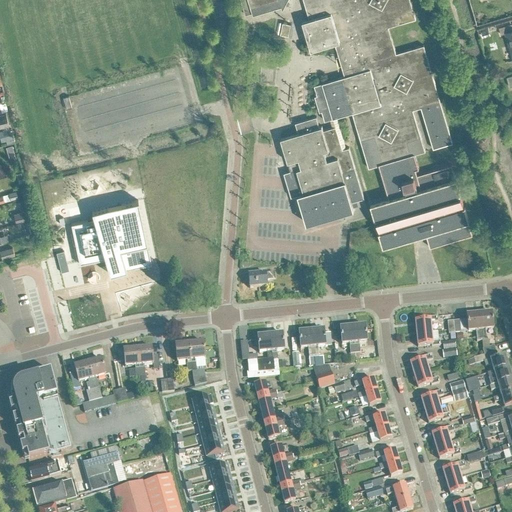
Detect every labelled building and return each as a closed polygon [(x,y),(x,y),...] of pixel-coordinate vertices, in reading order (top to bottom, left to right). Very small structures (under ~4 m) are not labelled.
[(241,0),(245,13),(247,13),(252,11),(253,14),(281,5),(282,8),(283,8),(287,0),(303,0),(309,18),(302,20),(311,49),(335,42),(344,75),(314,84),(317,94),(314,94),(315,96),(319,110),(321,109),(324,119),(329,118),(332,126),(322,128),(321,124),(319,125),(316,115),(295,121),(298,131),(293,132),(280,136),(289,168),(283,170),(291,196),(297,194),(306,222),(354,208),(351,201),(364,197),(355,167),(349,146),(346,147),(337,116),(352,111),(361,139),(369,167),(378,164),(380,164),(389,195),(387,195),(371,200),(372,205),(376,220),(377,219),(381,230),(379,231),(383,243),(384,245),(425,232),(426,232),(430,246),(473,233),(468,217),(464,204),(460,192),(455,176),(452,163),(451,164),(417,174),(417,173),(416,168),(418,167),(419,167),(415,154),(415,153),(425,150),(426,150),(421,136),(413,108),(421,106),(422,108),(423,111),(433,148),(436,147),(453,142),(441,100),(440,96),(424,44),(396,52),(388,26),(416,18),(410,0),(241,0)] [(288,35),(291,23),(282,22),(280,33),(288,35)] [(511,22),(498,26),(500,34),(505,32),(511,55),(511,22)] [(65,108),(71,106),(68,95),(62,97),(65,108)] [(0,126),(9,124),(6,112),(0,113),(0,126)] [(1,130),(4,140),(13,138),(10,128),(1,130)] [(94,218),(71,223),(79,263),(104,258),(109,273),(126,268),(151,262),(137,199),(107,205),(91,210),(94,218)] [(16,222),(31,218),(29,209),(13,213),(16,222)] [(0,252),(2,258),(15,254),(12,246),(0,249),(0,252)] [(249,290),(266,288),(266,283),(274,282),(274,274),(248,277),(249,290)] [(478,316),(481,343),(486,342),(485,332),(493,331),(491,315),(478,316)] [(476,343),(481,343),(478,316),(466,317),(466,321),(454,323),(455,331),(455,335),(475,333),(476,343)] [(416,336),(430,334),(429,325),(436,324),(436,319),(428,320),(428,321),(415,322),(416,336)] [(352,329),(355,355),(360,355),(359,345),(366,344),(365,327),(352,329)] [(350,356),(355,355),(352,329),(339,330),(341,346),(349,346),(350,356)] [(313,360),(314,359),(318,359),(317,349),(331,347),(330,335),(323,335),(323,332),(310,333),(313,360)] [(315,367),(314,359),(313,360),(310,333),(298,334),(299,351),(307,350),(309,368),(315,367)] [(430,334),(416,336),(417,349),(430,347),(430,348),(439,347),(438,342),(431,343),(430,334)] [(272,364),(277,363),(276,353),(284,352),(282,336),(269,337),(272,364)] [(272,366),(272,364),(269,337),(257,338),(258,355),(266,354),(267,362),(267,366),(272,366)] [(246,343),(239,343),(241,362),(248,361),(246,343)] [(189,345),(192,373),(196,373),(196,372),(196,365),(194,365),(194,362),(204,361),(203,344),(189,345)] [(187,374),(192,373),(189,345),(175,347),(177,364),(187,363),(188,366),(186,366),(187,374)] [(496,353),(494,347),(488,349),(482,351),(484,357),(496,353)] [(137,350),(140,378),(145,378),(144,370),(142,370),(142,367),(153,366),(151,349),(137,350)] [(135,379),(140,378),(137,350),(123,352),(125,369),(135,368),(135,371),(134,371),(135,379)] [(443,360),(456,358),(455,350),(442,353),(443,360)] [(298,354),(292,355),(293,370),(294,373),(299,372),(299,369),(300,369),(298,354)] [(413,377),(427,373),(424,364),(432,362),(430,357),(421,360),(422,361),(410,365),(413,377)] [(507,369),(504,357),(486,362),(484,357),(473,360),(475,366),(483,363),(485,368),(490,367),(493,374),(507,369)] [(322,359),(318,359),(314,359),(315,367),(315,369),(322,368),(322,359)] [(94,391),(99,390),(97,382),(96,383),(95,380),(105,377),(101,361),(87,364),(94,391)] [(277,363),(272,364),(272,366),(267,366),(267,362),(259,363),(247,364),(248,375),(247,375),(248,381),(279,377),(277,363)] [(101,400),(99,390),(94,391),(87,364),(73,368),(78,384),(88,382),(89,385),(86,385),(88,393),(86,393),(88,404),(101,400)] [(493,374),(486,376),(490,388),(497,386),(511,381),(507,369),(493,374)] [(29,461),(71,450),(50,372),(22,380),(18,381),(14,385),(12,389),(11,393),(11,398),(13,404),(9,405),(22,456),(26,455),(28,462),(29,462),(29,461)] [(196,373),(192,373),(192,383),(194,388),(206,385),(205,379),(204,372),(196,372),(196,373)] [(427,373),(413,377),(417,390),(429,386),(430,388),(439,385),(437,380),(430,382),(427,373)] [(319,391),(334,386),(331,375),(315,380),(319,391)] [(468,394),(478,391),(475,380),(465,383),(468,394)] [(365,396),(376,393),(373,381),(362,384),(361,382),(354,384),(355,389),(362,387),(364,394),(365,396)] [(490,388),(489,388),(490,393),(498,391),(500,398),(511,393),(511,384),(511,381),(497,386),(490,388)] [(467,400),(462,383),(449,387),(454,404),(467,400)] [(257,400),(276,396),(275,392),(267,394),(264,384),(254,387),(257,400)] [(333,389),(327,390),(329,396),(335,394),(335,395),(345,392),(342,384),(333,387),(333,389)] [(118,391),(121,403),(127,402),(124,390),(118,391)] [(115,405),(121,403),(118,391),(112,393),(113,397),(115,405)] [(424,413),(438,409),(435,400),(443,397),(441,392),(432,395),(433,396),(420,400),(424,413)] [(365,396),(364,394),(357,396),(359,400),(366,398),(369,408),(380,405),(376,393),(365,396)] [(511,393),(500,398),(492,400),(494,405),(502,402),(504,410),(511,407),(511,393)] [(261,414),(271,412),(269,402),(277,399),(278,401),(283,399),(282,394),(281,394),(257,400),(261,414)] [(115,405),(113,397),(101,400),(88,404),(82,405),(84,414),(115,405)] [(209,398),(191,403),(194,414),(212,410),(209,398)] [(438,409),(424,413),(428,426),(440,422),(441,423),(450,420),(448,416),(441,418),(438,409)] [(491,418),(501,416),(499,409),(490,412),(491,418)] [(212,410),(194,414),(197,426),(215,422),(212,410)] [(357,411),(349,413),(351,419),(359,417),(357,411)] [(264,428),(283,423),(282,420),(274,422),(272,412),(271,412),(261,414),(264,428)] [(376,431),(387,428),(383,416),(372,420),(372,417),(364,420),(366,424),(373,422),(375,429),(376,431)] [(474,424),(472,418),(461,421),(463,428),(474,424)] [(488,428),(500,424),(499,418),(486,422),(488,428)] [(215,422),(197,426),(200,437),(218,433),(215,422)] [(283,423),(264,428),(268,442),(278,440),(276,430),(284,427),(283,423)] [(376,431),(375,429),(368,431),(369,436),(376,434),(379,443),(391,440),(387,428),(376,431)] [(435,448),(449,444),(446,435),(454,433),(452,428),(443,431),(443,432),(431,436),(435,448)] [(218,433),(200,437),(203,449),(221,444),(218,433)] [(511,437),(511,433),(498,438),(499,442),(511,437)] [(221,444),(203,449),(206,460),(224,456),(221,444)] [(449,444),(435,448),(439,461),(451,457),(451,459),(460,456),(459,451),(451,453),(449,444)] [(511,446),(501,449),(503,454),(509,452),(511,459),(511,446)] [(273,464),(292,459),(291,455),(283,457),(280,447),(270,450),(273,464)] [(92,463),(115,457),(113,449),(91,456),(92,463)] [(346,451),(337,453),(339,460),(348,457),(346,451)] [(359,462),(373,458),(371,451),(357,455),(359,462)] [(386,467),(398,464),(394,452),(383,455),(382,453),(375,455),(376,460),(383,458),(385,465),(386,467)] [(470,465),(484,463),(483,453),(468,455),(470,465)] [(117,456),(115,457),(92,463),(84,466),(92,493),(117,485),(111,466),(119,464),(117,456)] [(277,478),(288,475),(285,465),(293,463),(292,459),(273,464),(277,478)] [(386,467),(385,465),(378,467),(379,469),(372,471),(373,475),(380,473),(380,471),(387,469),(390,479),(401,476),(398,464),(386,467)] [(446,484),(459,480),(457,471),(464,469),(463,464),(454,467),(454,468),(442,471),(446,484)] [(46,467),(28,472),(28,473),(27,475),(28,479),(30,479),(31,484),(55,478),(55,477),(57,477),(57,474),(54,475),(53,471),(47,473),(46,467)] [(227,467),(209,472),(212,483),(230,479),(227,467)] [(280,492),(299,487),(305,485),(304,482),(290,485),(288,475),(277,478),(280,492)] [(142,484),(150,511),(179,511),(169,477),(142,484)] [(233,490),(230,479),(212,483),(215,494),(233,490)] [(505,488),(511,485),(511,479),(503,482),(505,488)] [(459,480),(446,484),(449,497),(462,493),(463,494),(471,492),(470,486),(462,489),(459,480)] [(71,482),(31,493),(36,511),(76,500),(71,482)] [(150,511),(142,484),(142,483),(112,491),(118,511),(150,511)] [(364,492),(372,490),(371,483),(362,486),(364,492)] [(395,502),(408,499),(404,486),(385,492),(386,497),(393,495),(395,502)] [(299,487),(280,492),(284,505),(295,503),(292,493),(300,491),(299,487)] [(233,490),(215,494),(218,505),(236,501),(233,490)] [(381,490),(365,495),(367,503),(383,498),(381,490)] [(390,511),(409,511),(412,511),(408,499),(395,502),(398,510),(391,511),(390,511)] [(453,511),(469,511),(468,506),(475,504),(474,499),(465,502),(465,503),(452,507),(453,511)] [(238,511),(236,501),(218,505),(218,507),(219,511),(238,511)]
